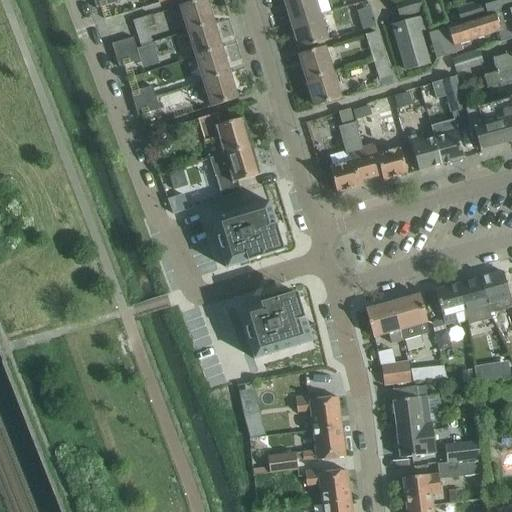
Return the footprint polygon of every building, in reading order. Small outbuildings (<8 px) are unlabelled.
[(187,31),(213,23),(205,0),(198,0),(179,6),(187,31)] [(291,24),(319,16),(314,0),(283,0),(284,0),(291,24)] [(399,17),(422,11),(418,0),(407,0),(395,4),(399,17)] [(511,0),(482,0),(456,8),(461,23),(511,6),(511,0)] [(511,6),(461,23),(448,27),(428,33),(435,58),(456,52),(454,46),(497,32),(500,42),(511,37),(511,6)] [(362,30),(374,26),(369,7),(356,11),(362,30)] [(152,15),(133,21),(141,47),(152,43),(150,36),(148,28),(155,25),(152,15)] [(299,49),(318,43),(327,40),(319,16),(291,24),(299,49)] [(406,70),(428,64),(422,44),(418,31),(422,30),(419,17),(392,25),(406,70)] [(195,56),(221,48),(213,23),(187,31),(195,56)] [(115,54),(136,47),(133,37),(112,43),(115,54)] [(378,39),(367,42),(373,60),(384,57),(378,39)] [(119,66),(124,65),(140,60),(136,47),(115,54),(119,66)] [(306,81),(332,73),(324,47),(298,55),(306,81)] [(203,81),(229,73),(221,48),(195,56),(203,81)] [(455,71),(481,64),(478,51),(451,58),(455,71)] [(511,67),(511,52),(493,58),(497,71),(511,67)] [(386,65),(375,68),(380,86),(391,82),(386,65)] [(511,67),(497,71),(483,75),(486,88),(499,84),(499,85),(511,81),(511,67)] [(211,106),(217,104),(236,98),(229,73),(203,81),(211,106)] [(314,106),(340,98),(332,73),(306,81),(314,106)] [(463,107),(456,80),(455,77),(431,84),(436,98),(446,95),(451,111),(463,107)] [(134,103),(155,96),(152,86),(131,92),(134,103)] [(398,110),(413,106),(409,93),(394,97),(398,110)] [(511,145),(511,144),(511,95),(469,107),(465,108),(471,130),(474,129),(479,150),(480,150),(481,149),(510,141),(511,145)] [(138,115),(143,113),(159,109),(155,96),(134,103),(138,115)] [(355,120),(371,115),(368,105),(352,110),(354,116),(355,120)] [(342,124),(353,120),(350,109),(338,112),(342,124)] [(220,125),(216,113),(196,119),(204,143),(218,139),(223,154),(210,158),(211,160),(251,147),(242,118),(220,125)] [(349,162),(329,167),(336,192),(336,193),(360,187),(358,180),(370,177),(362,149),(354,122),(338,127),(346,154),(350,153),(352,161),(349,162)] [(441,164),(464,158),(454,124),(442,127),(444,135),(434,138),(441,164)] [(424,141),(421,133),(409,136),(413,151),(418,171),(441,164),(434,138),(424,141)] [(376,155),(374,145),(362,149),(370,177),(381,174),(382,181),(406,174),(401,155),(400,148),(376,155)] [(221,199),(240,193),(237,181),(260,174),(251,147),(211,160),(216,176),(214,177),(221,199)] [(182,169),(168,174),(173,189),(187,185),(182,169)] [(187,209),(182,195),(167,199),(170,208),(172,214),(187,209)] [(268,201),(211,219),(226,268),(283,250),(268,201)] [(511,306),(508,291),(502,272),(479,278),(486,305),(488,305),(498,302),(500,309),(511,306)] [(479,278),(457,284),(464,310),(467,319),(468,324),(491,318),(488,305),(486,305),(479,278)] [(457,284),(435,290),(440,310),(444,325),(467,319),(464,310),(457,284)] [(296,293),(239,310),(254,359),(311,341),(296,293)] [(402,340),(404,340),(427,333),(424,323),(427,322),(419,295),(392,302),(402,340)] [(402,340),(392,302),(365,309),(372,337),(387,333),(390,343),(402,340)] [(444,329),(434,332),(435,339),(438,348),(445,346),(448,341),(444,329)] [(383,386),(403,383),(408,383),(406,363),(381,367),(383,386)] [(463,395),(469,395),(468,384),(457,385),(458,391),(463,395)] [(412,387),(392,390),(396,427),(431,423),(431,422),(430,422),(430,421),(426,397),(425,385),(416,387),(412,387)] [(310,400),(309,395),(295,397),(297,412),(310,411),(313,431),(341,427),(337,397),(310,400)] [(473,412),(484,412),(482,395),(472,396),(473,412)] [(251,439),(258,437),(264,435),(259,415),(245,418),(246,423),(251,439)] [(400,458),(420,455),(435,453),(431,423),(396,427),(400,458)] [(316,460),(344,456),(341,427),(313,431),(315,452),(302,453),(303,461),(316,459),(316,460)] [(455,462),(478,459),(475,441),(453,444),(455,462)] [(269,473),(285,471),(297,470),(295,452),(266,457),(269,473)] [(478,459),(455,462),(457,476),(479,473),(478,459)] [(350,500),(346,470),(319,473),(319,470),(304,472),(305,486),(319,484),(321,504),(350,500)] [(423,475),(403,478),(407,508),(431,505),(430,496),(440,494),(438,478),(437,473),(423,475)] [(351,511),(350,500),(321,504),(322,511),(351,511)]
